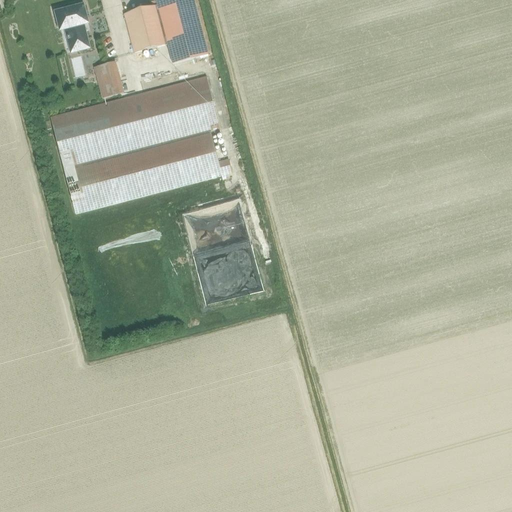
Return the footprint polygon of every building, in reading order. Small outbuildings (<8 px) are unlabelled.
[(156,0),(158,7),(125,16),(134,54),(168,46),(173,65),(208,56),(203,37),(194,0),(156,0)] [(65,11),(56,14),(60,31),(65,30),(70,47),(72,54),(89,49),(83,25),(88,24),(84,7),(74,9),(73,6),(64,8),(65,11)] [(94,68),(102,99),(123,94),(116,63),(94,68)] [(211,133),(220,130),(207,78),(50,119),(76,215),(221,177),(223,182),(229,180),(228,175),(233,174),(229,160),(219,163),(211,133)] [(239,199),(181,211),(189,250),(195,249),(189,218),(233,209),(235,221),(243,220),(239,199)] [(194,251),(196,260),(250,249),(248,241),(194,251)] [(251,265),(240,266),(242,282),(248,281),(247,275),(251,275),(251,265)] [(194,321),(188,324),(191,329),(197,326),(194,321)]
